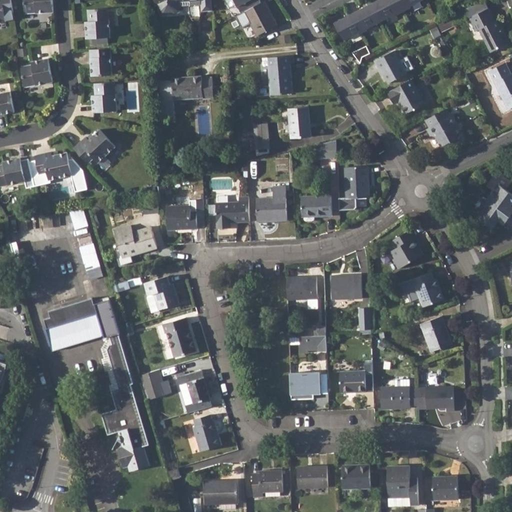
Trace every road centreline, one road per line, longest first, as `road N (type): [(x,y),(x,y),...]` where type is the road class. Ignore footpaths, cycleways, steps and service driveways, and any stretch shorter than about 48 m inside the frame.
road 1 (residential): [(476,444),(392,433),(268,438),(247,431),(198,270),(216,256),(308,253),(356,239),(421,193)]
road 2 (residential): [(421,193),(291,0)]
road 3 (residential): [(43,497),(49,421),(19,328),(0,313)]
road 4 (residential): [(0,142),(55,129),(70,107),(65,0)]
road 5 (residential): [(476,444),(485,395),(482,304),(468,265)]
